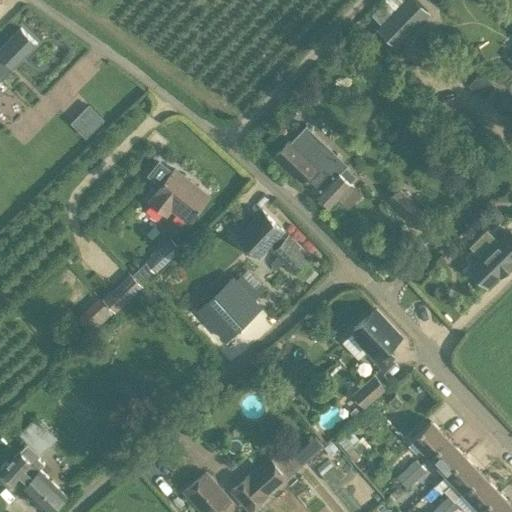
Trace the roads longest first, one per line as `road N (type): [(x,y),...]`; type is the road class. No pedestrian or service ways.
road 1 (residential): [(349,271),(192,111),(34,0)]
road 2 (residential): [(349,271),(67,511)]
road 3 (residential): [(511,443),(349,271)]
road 4 (unknown): [(378,303),(511,168)]
